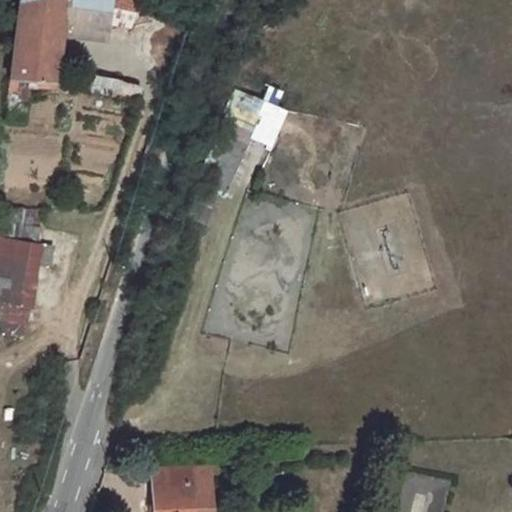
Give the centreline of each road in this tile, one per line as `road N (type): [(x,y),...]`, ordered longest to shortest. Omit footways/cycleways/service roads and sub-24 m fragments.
road 1 (residential): [(97,384),(231,0)]
road 2 (unclassified): [(55,511),(97,384)]
